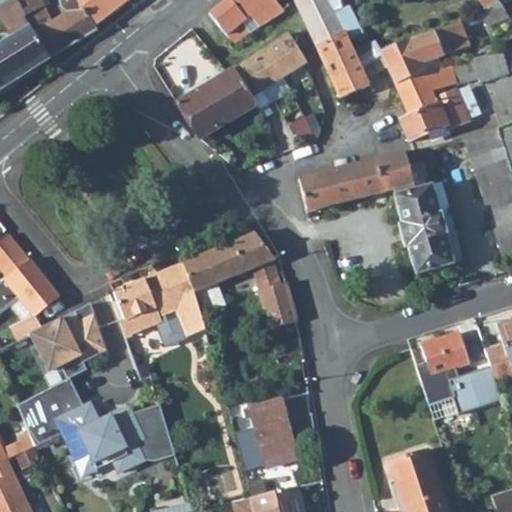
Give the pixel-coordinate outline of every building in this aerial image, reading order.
[(0,0),(0,21),(11,38),(0,45),(0,88),(47,56),(29,28),(25,19),(14,0),(0,0)] [(14,0),(25,19),(45,7),(40,0),(14,0)] [(75,0),(78,5),(52,22),(45,7),(25,19),(29,28),(47,56),(51,61),(97,31),(95,27),(131,0),(75,0)] [(227,0),(210,14),(231,43),(235,44),(250,34),(242,24),(250,17),(259,29),(285,13),(283,11),(276,2),(274,0),(227,0)] [(299,0),(295,2),(315,46),(344,32),(334,12),(342,8),(341,5),(340,0),(299,0)] [(477,0),(483,9),(495,0),(477,0)] [(495,0),(483,9),(487,14),(503,8),(502,6),(497,0),(495,0)] [(344,32),(348,42),(359,37),(363,34),(349,5),(342,8),(334,12),(344,32)] [(461,23),(467,36),(509,19),(503,8),(487,14),(461,23)] [(242,24),(250,34),(259,29),(250,17),(242,24)] [(439,58),(471,47),(467,36),(461,23),(395,47),(381,53),(379,54),(387,69),(397,86),(426,73),(422,64),(439,58)] [(315,46),(340,99),(369,87),(359,67),(370,60),(376,56),(372,47),(370,44),(364,48),(354,54),(348,42),(344,32),(315,46)] [(287,33),(233,69),(252,98),(290,74),(306,63),(287,33)] [(359,37),(364,48),(370,44),(365,33),(363,34),(359,37)] [(377,44),(372,47),(376,56),(379,54),(381,53),(377,44)] [(511,48),(473,60),(451,65),(457,83),(478,79),(479,82),(511,72),(511,48)] [(370,60),(378,74),(387,69),(379,54),(376,56),(370,60)] [(422,64),(426,73),(442,68),(439,58),(422,64)] [(359,67),(369,87),(380,82),(378,74),(370,60),(359,67)] [(440,76),(444,88),(457,83),(451,65),(444,67),(446,73),(440,76)] [(396,86),(410,117),(438,105),(436,100),(447,95),(444,88),(440,76),(446,73),(444,67),(442,68),(426,73),(397,86),(396,86)] [(252,98),(233,69),(176,102),(200,140),(207,136),(202,128),(252,99),(252,98)] [(257,106),(258,109),(297,86),(290,74),(252,98),(252,99),(257,106)] [(457,91),(471,121),(481,115),(469,86),(457,91)] [(448,126),(449,129),(471,121),(457,91),(447,95),(436,100),(438,105),(410,117),(401,121),(409,143),(448,126)] [(202,128),(207,136),(257,106),(252,99),(202,128)] [(511,100),(493,107),(499,128),(511,123),(511,100)] [(511,127),(501,131),(511,163),(511,162),(511,127)] [(511,172),(497,128),(463,139),(502,258),(511,254),(511,172)] [(308,215),(393,193),(400,225),(398,226),(403,249),(406,248),(415,277),(452,266),(430,186),(438,184),(436,176),(428,178),(426,167),(437,164),(432,146),(300,180),(308,215)] [(430,186),(452,266),(462,263),(441,183),(438,184),(430,186)] [(255,233),(182,263),(194,293),(251,270),(274,261),(275,261),(255,233)] [(0,241),(0,270),(5,277),(29,260),(8,235),(0,241)] [(3,279),(0,280),(0,310),(7,305),(18,297),(33,315),(20,321),(8,328),(16,342),(17,341),(30,335),(41,329),(34,316),(58,296),(29,260),(5,277),(3,279)] [(251,270),(258,291),(281,284),(274,261),(251,270)] [(205,329),(194,293),(182,263),(124,287),(112,292),(125,320),(131,334),(161,322),(159,317),(174,311),(185,337),(205,329)] [(268,330),(298,321),(287,283),(281,284),(258,291),(268,330)] [(7,305),(20,321),(33,315),(18,297),(7,305)] [(41,329),(30,335),(49,372),(60,366),(68,380),(70,379),(87,370),(83,363),(107,351),(89,303),(74,312),(77,322),(65,328),(60,318),(41,329)] [(120,322),(125,337),(131,334),(125,320),(120,322)] [(502,346),(485,352),(490,366),(495,381),(511,375),(511,321),(497,327),(502,346)] [(458,380),(457,378),(455,369),(469,364),(459,334),(421,346),(426,363),(415,367),(428,407),(452,399),(454,398),(449,382),(458,380)] [(136,367),(140,380),(149,377),(145,364),(136,367)] [(490,366),(457,378),(458,380),(449,382),(454,398),(452,399),(457,416),(501,402),(495,381),(490,366)] [(84,407),(70,379),(68,380),(16,406),(27,429),(29,433),(35,447),(63,434),(72,455),(86,448),(93,463),(109,456),(112,463),(118,474),(140,464),(144,452),(151,454),(154,463),(175,456),(159,405),(131,414),(129,411),(112,419),(111,417),(99,422),(91,404),(84,407)] [(279,400),(249,409),(254,428),(234,434),(245,473),(266,467),(266,469),(296,460),(291,442),(287,443),(281,420),(284,419),(284,416),(288,415),(284,402),(280,403),(279,400)] [(16,439),(17,442),(22,453),(35,447),(29,433),(16,439)] [(1,449),(6,459),(22,453),(17,442),(1,449)] [(86,448),(72,455),(82,477),(112,463),(109,456),(93,463),(86,448)] [(447,511),(427,450),(389,463),(404,511),(447,511)] [(0,511),(29,511),(6,459),(0,462),(0,511)] [(254,482),(253,476),(246,477),(252,498),(268,494),(263,479),(254,482)] [(268,494),(252,498),(231,503),(233,511),(302,511),(297,488),(268,494)] [(511,511),(511,493),(494,499),(497,511),(511,511)]
